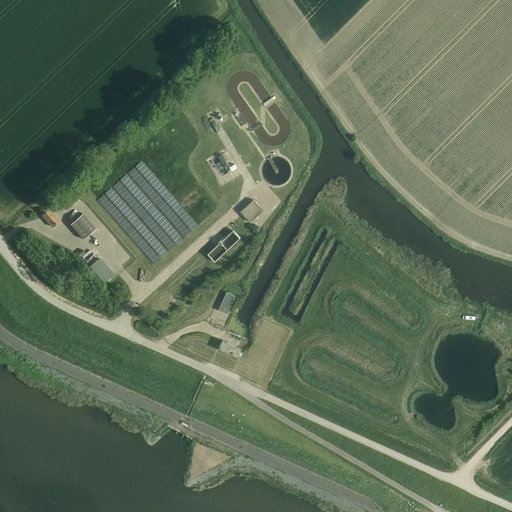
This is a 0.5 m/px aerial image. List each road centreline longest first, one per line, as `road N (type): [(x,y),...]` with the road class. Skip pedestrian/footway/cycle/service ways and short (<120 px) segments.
road 1 (unclassified): [(511,508),(227,379)]
road 2 (unclassified): [(227,379),(57,303),(0,246)]
road 3 (unclassified): [(441,511),(227,379)]
